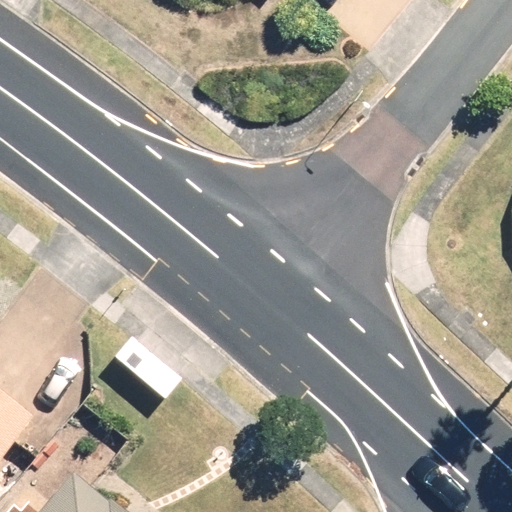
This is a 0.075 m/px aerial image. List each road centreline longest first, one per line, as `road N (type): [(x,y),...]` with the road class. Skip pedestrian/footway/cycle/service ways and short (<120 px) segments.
road 1 (residential): [(259,293),(500,0)]
road 2 (tertiary): [(0,88),(259,293)]
road 3 (tertiary): [(259,293),(501,511)]
